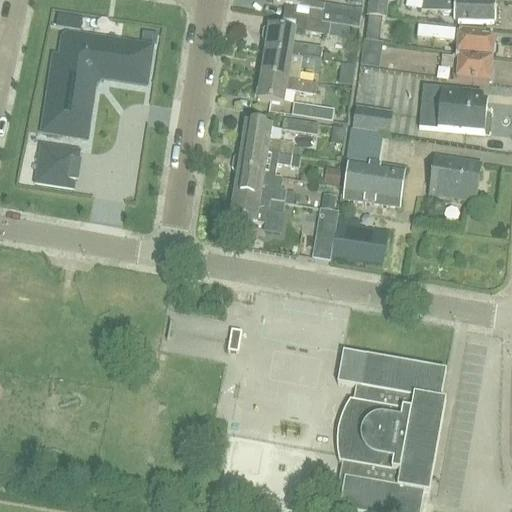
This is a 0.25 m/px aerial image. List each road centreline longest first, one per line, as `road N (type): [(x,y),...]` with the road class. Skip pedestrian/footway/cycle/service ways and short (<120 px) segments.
road 1 (residential): [(511,322),(168,257)]
road 2 (residential): [(168,257),(209,0)]
road 3 (residential): [(168,257),(0,226)]
